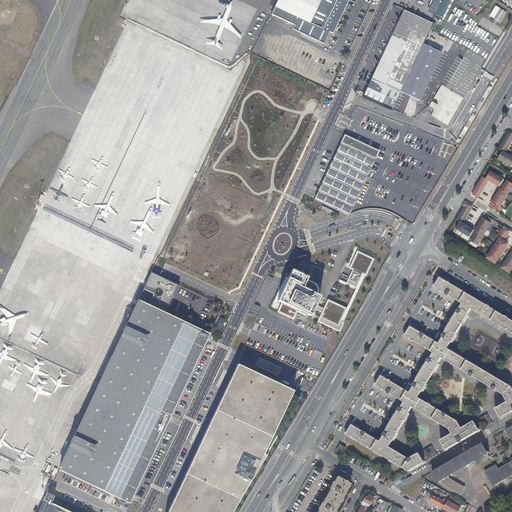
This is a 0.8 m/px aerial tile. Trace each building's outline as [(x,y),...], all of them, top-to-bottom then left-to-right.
[(277,0),(275,6),(271,14),(294,26),(293,29),(324,44),(329,32),(333,34),(349,0),(277,0)] [(402,7),(363,94),(392,109),(399,90),(419,100),(443,50),(423,39),(432,21),(402,7)] [(511,140),(511,133),(509,132),(499,149),(502,151),(496,163),(501,166),(503,162),(511,167),(511,164),(511,157),(505,153),(511,140)] [(314,199),(348,215),(349,215),(379,151),(344,136),(314,199)] [(482,177),(472,194),(479,198),(488,182),(499,188),(504,181),(490,173),(486,180),(482,177)] [(511,187),(511,184),(506,181),(493,203),(500,207),(511,187)] [(312,201),(309,208),(317,212),(320,205),(312,201)] [(474,207),(467,203),(457,220),(460,222),(456,230),(470,237),(474,231),(463,225),(474,207)] [(491,223),(485,219),(471,241),(477,245),(491,223)] [(497,237),(500,239),(487,258),(494,263),(507,244),(502,241),(509,230),(504,227),(497,237)] [(374,257),(356,250),(349,266),(366,274),(374,257)] [(511,251),(501,268),(509,273),(511,268),(511,251)] [(308,277),(292,270),(278,300),(308,317),(318,296),(303,288),(308,277)] [(347,435),(409,473),(424,464),(419,455),(409,460),(389,448),(392,443),(393,442),(410,414),(409,414),(413,408),(450,430),(452,435),(441,441),(447,451),(479,432),(473,422),(461,429),(457,423),(418,399),(421,394),(422,393),(439,366),(438,365),(442,360),(503,396),(507,403),(495,410),(501,420),(511,413),(511,390),(510,387),(447,350),(450,345),(451,345),(468,316),(468,315),(471,310),(511,333),(511,320),(440,278),(434,287),(463,304),(439,345),(411,328),(405,337),(433,354),(410,394),(382,377),(376,387),(404,403),(381,443),(353,426),(347,435)] [(346,307),(328,299),(318,320),(337,329),(346,307)] [(138,300),(58,470),(130,504),(210,334),(138,300)] [(253,365),(276,374),(280,366),(256,357),(253,365)] [(168,511),(235,511),(306,396),(237,364),(168,511)] [(481,417),(485,426),(492,423),(487,414),(481,417)] [(482,444),(432,474),(437,483),(438,484),(440,484),(440,485),(461,498),(465,491),(450,482),(449,480),(448,478),(489,454),(488,452),(487,453),(482,444)] [(432,446),(423,450),(428,459),(436,454),(432,446)] [(511,474),(511,460),(496,470),(494,467),(484,473),(492,487),(511,474)] [(336,511),(348,489),(335,482),(332,487),(330,487),(327,494),(328,495),(321,507),(320,506),(316,511),(336,511)] [(422,501),(423,506),(432,511),(434,506),(443,510),(447,502),(450,496),(447,494),(443,502),(438,500),(441,494),(435,491),(432,496),(427,493),(422,501)] [(70,511),(51,503),(55,496),(47,492),(43,500),(39,509),(37,511),(70,511)] [(368,495),(360,501),(357,506),(358,507),(363,510),(365,511),(372,498),(368,495)] [(387,503),(382,501),(377,509),(382,511),(387,503)] [(447,502),(443,510),(446,511),(458,511),(460,509),(447,502)]
